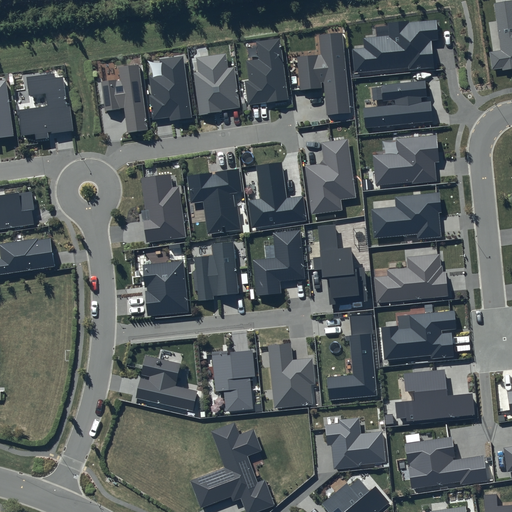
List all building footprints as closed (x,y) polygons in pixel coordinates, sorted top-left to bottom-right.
[(511,0),(494,4),(501,50),(489,52),(492,70),(502,68),(502,70),(511,68),(511,0)] [(389,36),(363,38),(364,48),(352,49),(354,74),(434,66),(431,41),(438,40),(436,20),(409,22),(409,21),(388,23),(389,36)] [(327,115),(350,113),(342,33),(319,35),(321,55),(297,57),(300,90),(324,88),(327,115)] [(280,38),(256,41),(258,59),(246,61),(249,80),(245,81),(248,105),(289,99),(280,38)] [(226,53),(196,57),(198,72),(194,72),(199,114),(240,108),(234,67),(228,68),(226,53)] [(161,74),(149,76),(151,95),(149,96),(152,120),(170,117),(170,121),(192,118),(183,56),(159,59),(161,74)] [(120,79),(101,82),(105,112),(124,110),(127,132),(148,130),(139,65),(119,68),(120,79)] [(54,73),(26,77),(29,96),(45,93),(47,106),(18,110),(21,135),(35,133),(36,139),(49,138),(48,133),(73,131),(70,106),(66,107),(62,76),(55,77),(54,73)] [(0,138),(14,137),(6,80),(0,80),(0,138)] [(425,81),(381,85),(382,101),(395,100),(395,104),(363,108),(365,128),(433,121),(431,102),(421,102),(420,97),(427,97),(425,81)] [(436,135),(396,139),(397,153),(372,155),(375,186),(437,180),(435,163),(439,162),(436,135)] [(320,163),(305,166),(312,215),(342,210),(341,200),(356,198),(347,139),(321,143),(324,159),(320,163)] [(282,162),(256,166),(261,199),(248,201),(252,228),(307,221),(303,195),(287,197),(282,162)] [(239,169),(187,176),(191,203),(203,201),(208,233),(240,229),(235,194),(242,192),(239,169)] [(145,210),(142,211),(146,243),(186,237),(179,186),(172,187),(170,174),(141,179),(145,210)] [(35,210),(31,192),(0,196),(0,229),(34,224),(32,210),(35,210)] [(395,207),(371,209),(374,239),(417,234),(418,239),(441,237),(438,213),(441,213),(439,193),(395,197),(395,207)] [(335,224),(318,226),(321,257),(312,257),(314,270),(322,270),(322,277),(327,277),(330,305),(368,301),(364,268),(353,269),(351,247),(337,249),(335,224)] [(300,230),(273,233),(275,258),(253,260),(256,296),(281,293),(280,282),(305,279),(300,230)] [(0,274),(55,266),(50,237),(0,244),(0,256),(0,259),(0,258),(0,274)] [(212,255),(194,257),(198,301),(214,300),(213,296),(239,293),(233,242),(211,244),(212,255)] [(440,253),(407,257),(408,268),(387,270),(387,276),(374,278),(377,303),(448,296),(446,272),(443,272),(442,266),(441,266),(440,253)] [(183,261),(142,265),(147,316),(188,312),(183,261)] [(398,330),(398,326),(381,327),(384,360),(431,355),(431,359),(454,357),(451,330),(456,329),(454,310),(409,315),(411,328),(398,330)] [(371,313),(350,315),(352,335),(349,336),(353,375),(326,378),(329,400),(377,396),(371,334),(372,333),(371,313)] [(291,344),(268,346),(275,408),(313,405),(310,384),(315,384),(312,358),(292,360),(291,344)] [(227,351),(211,352),(215,391),(223,391),(226,411),(254,408),(251,377),(255,376),(252,350),(227,353),(227,351)] [(181,363),(146,355),(135,398),(193,412),(197,391),(175,386),(181,363)] [(445,370),(403,374),(405,392),(414,391),(416,400),(395,403),(397,419),(406,418),(407,421),(475,414),(473,393),(447,396),(445,370)] [(339,424),(325,426),(328,446),(331,445),(334,469),(386,463),(382,432),(361,434),(359,418),(339,420),(339,424)] [(225,468),(190,480),(201,509),(232,498),(234,502),(242,499),(246,511),(254,511),(275,505),(266,479),(258,482),(248,456),(263,451),(255,430),(240,435),(236,423),(212,432),(225,468)] [(451,437),(405,444),(411,488),(460,481),(460,485),(487,481),(483,455),(455,460),(451,437)] [(511,446),(503,448),(507,472),(511,471),(511,446)] [(327,511),(377,511),(389,502),(375,486),(369,491),(359,479),(349,487),(347,484),(322,504),(327,511)] [(496,494),(483,495),(484,511),(511,511),(511,505),(497,506),(496,494)]
